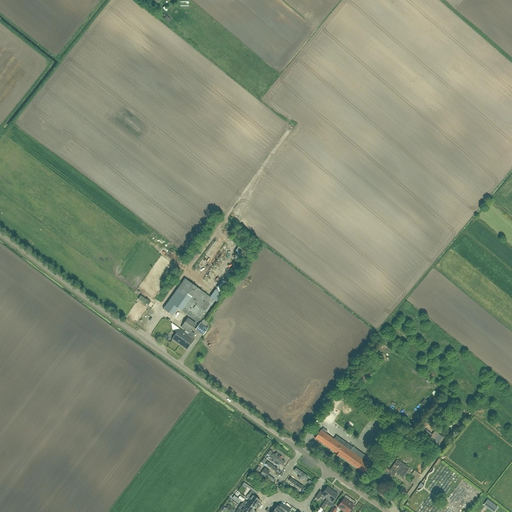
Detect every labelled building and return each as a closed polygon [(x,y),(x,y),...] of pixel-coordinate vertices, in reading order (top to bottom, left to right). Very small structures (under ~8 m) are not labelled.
[(143,0),(151,8),(154,5),(149,0),(143,0)] [(222,249),(224,250),(227,246),(220,241),(208,257),(213,261),(222,249)] [(205,258),(202,263),(208,266),(211,261),(205,258)] [(214,300),(185,279),(163,309),(172,316),(178,309),(197,322),(205,311),(206,312),(214,300)] [(139,299),(149,306),(151,303),(142,295),(139,299)] [(196,324),(187,318),(181,327),(189,333),(188,335),(179,329),(171,339),(186,350),(194,339),(192,338),(194,334),(190,332),(196,324)] [(208,323),(203,320),(195,330),(203,335),(208,328),(205,326),(208,323)] [(321,430),(314,439),(315,439),(335,453),(335,454),(334,454),(338,457),(339,457),(338,456),(338,455),(363,473),(364,473),(370,465),(370,464),(369,465),(354,454),(356,450),(336,436),(334,439),(321,430)] [(431,433),(428,431),(423,436),(428,440),(432,436),(430,435),(431,433)] [(442,437),(436,433),(429,441),(435,446),(442,437)] [(278,455),(276,453),(274,455),(273,454),(271,458),(283,466),(286,463),(277,456),(278,455)] [(409,468),(397,460),(390,471),(383,466),(382,468),(377,474),(385,480),(389,482),(396,472),(403,477),(408,471),(407,471),(409,468)] [(270,462),(269,461),(266,465),(276,472),(279,468),(272,463),(270,462)] [(313,480),(294,467),(289,475),(307,488),(313,480)] [(269,473),(264,469),(260,475),(273,484),(275,481),(267,475),(269,473)] [(307,488),(289,475),(283,484),(301,497),(307,488)] [(321,495),(326,499),(332,490),(327,487),(322,493),(320,491),(315,498),(318,500),(321,495)] [(248,495),(246,497),(249,499),(257,505),(260,500),(255,497),(257,494),(251,490),(248,495)] [(321,508),(323,509),(329,501),(332,503),(337,494),(332,490),(326,499),(327,499),(321,508)] [(337,507),(342,511),(348,502),(343,498),(337,507)] [(254,509),(257,505),(249,499),(247,502),(244,500),(243,502),(254,509)] [(497,511),(500,508),(491,500),(487,505),(496,511),(497,511)] [(240,506),(248,511),(251,511),(254,509),(243,502),(240,506),(241,507),(240,506)] [(348,502),(342,511),(341,511),(349,511),(354,506),(348,502)]
